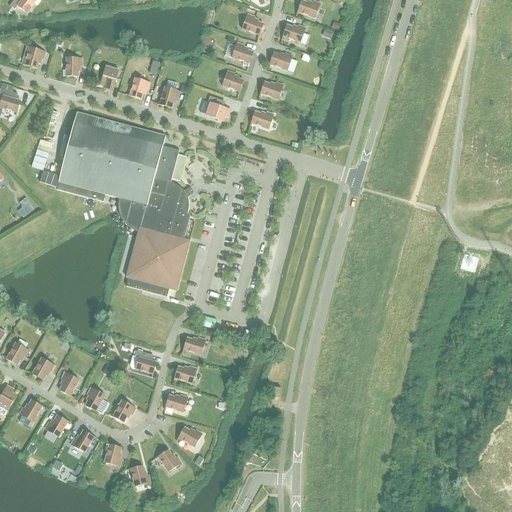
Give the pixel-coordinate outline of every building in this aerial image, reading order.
[(36,6),(40,1),(38,0),(14,0),(9,6),(14,10),(17,7),(27,14),(34,4),(36,6)] [(314,19),(320,4),(313,2),(311,5),(301,1),(297,13),(314,19)] [(254,18),(247,15),(241,30),(259,36),(263,25),(253,21),(254,18)] [(334,22),(331,29),(338,31),(340,24),(334,22)] [(297,30),(286,26),(282,38),(300,44),(305,29),(298,26),(297,30)] [(325,30),(323,37),(331,39),(334,33),(325,30)] [(242,66),(247,67),(248,68),(253,53),(243,49),(244,46),(236,44),(231,59),(243,63),(242,66)] [(25,66),(36,69),(39,59),(43,60),(45,53),(30,48),(25,66)] [(286,72),(292,56),(285,54),(284,57),(273,54),(269,65),(286,72)] [(303,55),(301,60),(308,63),(310,57),(303,55)] [(62,71),(62,76),(62,77),(78,78),(78,67),(82,67),(82,59),(66,59),(65,71),(62,71)] [(106,67),(100,85),(105,87),(105,90),(112,92),(118,71),(106,67)] [(151,68),(149,74),(156,76),(158,70),(151,68)] [(239,93),(243,81),(233,78),(234,74),(227,72),(222,87),(239,93)] [(129,97),(141,100),(144,90),(148,91),(150,84),(134,79),(129,97)] [(277,101),(283,86),(275,83),(274,87),(264,83),(260,95),(277,101)] [(0,89),(0,90),(0,95),(2,97),(0,104),(0,108),(17,114),(20,102),(13,99),(14,94),(5,91),(6,86),(2,84),(0,89)] [(159,106),(171,109),(174,99),(178,100),(180,93),(164,88),(159,106)] [(230,111),(219,107),(221,101),(209,97),(207,104),(204,103),(200,113),(206,115),(205,116),(223,122),(225,117),(228,118),(230,111)] [(255,112),(251,124),(268,130),(273,115),(266,113),(265,116),(255,112)] [(188,204),(187,197),(184,192),(180,188),(175,186),(170,184),(179,151),(163,147),(165,137),(77,114),(66,152),(56,190),(103,203),(105,195),(121,200),(121,206),(122,212),(124,218),(128,223),(133,227),(139,230),(126,278),(128,279),(126,287),(166,298),(169,290),(176,292),(189,242),(184,240),(190,217),(187,216),(188,210),(188,204)] [(183,350),(201,356),(205,341),(198,338),(197,342),(187,339),(183,350)] [(212,339),(211,345),(219,348),(221,342),(212,339)] [(25,358),(29,352),(15,344),(6,360),(17,366),(22,357),(25,358)] [(132,357),(129,366),(131,369),(135,370),(153,375),(156,363),(148,361),(150,355),(136,351),(134,357),(132,357)] [(32,375),(43,381),(48,372),(51,373),(55,367),(41,359),(32,375)] [(107,365),(102,374),(111,379),(116,370),(107,365)] [(188,371),(178,367),(174,379),(192,385),(196,369),(189,367),(188,371)] [(70,397),(79,381),(65,373),(61,380),(64,382),(59,391),(70,397)] [(232,376),(230,383),(236,385),(238,378),(232,376)] [(0,407),(0,408),(0,413),(4,416),(6,411),(7,412),(17,396),(12,393),(14,390),(7,386),(1,396),(0,395),(0,407)] [(279,399),(280,389),(273,388),(272,398),(279,399)] [(105,396),(91,389),(87,395),(90,397),(85,406),(96,412),(105,396)] [(179,399),(169,396),(165,408),(183,413),(187,398),(180,396),(179,399)] [(19,415),(32,423),(42,407),(31,401),(26,410),(23,408),(19,415)] [(112,417),(123,423),(129,414),(132,416),(135,409),(121,401),(112,417)] [(44,430),(58,438),(67,422),(57,416),(51,425),(48,424),(44,430)] [(194,448),(202,434),(195,431),(194,434),(184,428),(178,439),(194,448)] [(74,439),(70,445),(84,454),(94,438),(83,431),(77,441),(74,439)] [(106,445),(104,451),(107,451),(104,463),(119,467),(121,460),(118,459),(121,449),(106,445)] [(174,460),(168,451),(158,458),(168,473),(181,464),(177,458),(174,460)] [(199,457),(195,464),(199,466),(203,460),(199,457)] [(55,461),(52,468),(59,472),(62,465),(55,461)] [(145,477),(142,467),(130,470),(134,488),(150,484),(148,476),(145,477)]
